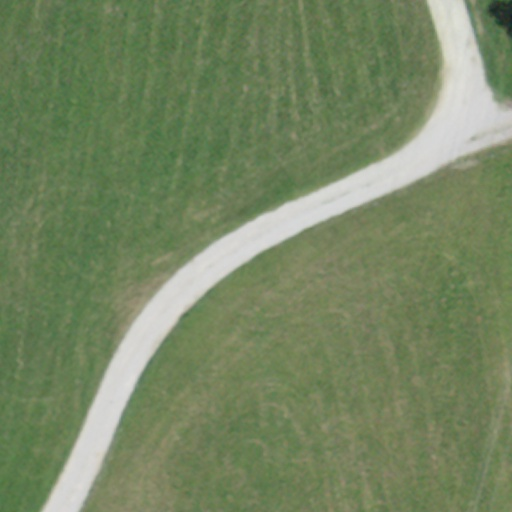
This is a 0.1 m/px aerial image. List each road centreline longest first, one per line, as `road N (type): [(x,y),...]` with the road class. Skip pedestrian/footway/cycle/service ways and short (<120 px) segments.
road 1 (track): [(65,511),(151,333),(217,267),(306,209),(511,137)]
road 2 (residential): [(446,0),(484,147)]
